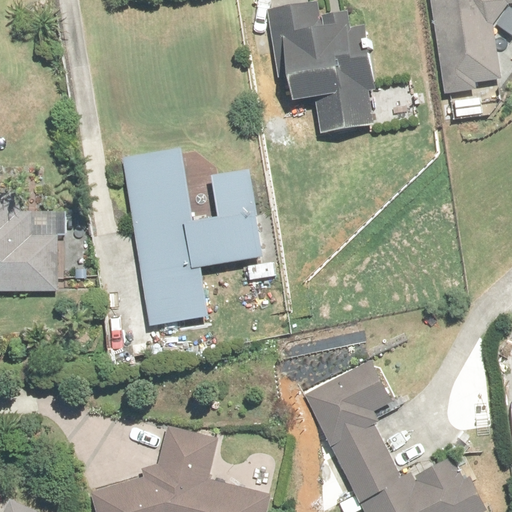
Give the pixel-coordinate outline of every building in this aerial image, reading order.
[(511,0),(432,0),(444,99),(453,98),(456,122),(485,119),(481,91),(481,85),(506,82),(499,26),(511,5),(511,4),(511,0)] [(387,88),(381,48),(377,22),(360,24),(358,14),(341,16),(343,27),(324,29),(321,5),(304,7),(308,35),(294,36),(304,104),(340,99),(345,130),(380,125),(375,90),(387,88)] [(260,264),(263,282),(287,278),(284,260),(273,262),(259,172),(218,178),(224,217),(203,221),(191,149),(129,159),(156,329),(218,319),(211,272),(220,270),(223,288),(252,283),(249,265),(260,264)] [(29,213),(29,192),(0,191),(0,293),(61,295),(62,236),(37,235),(38,214),(29,213)] [(379,361),(307,394),(353,495),(362,491),(371,511),(496,511),(469,451),(405,480),(381,429),(391,425),(387,416),(401,409),(379,361)] [(145,467),(148,481),(98,493),(102,511),(275,511),(279,493),(215,481),(222,437),(172,429),(167,462),(145,467)] [(48,511),(15,499),(12,506),(3,503),(0,510),(0,511),(48,511)]
